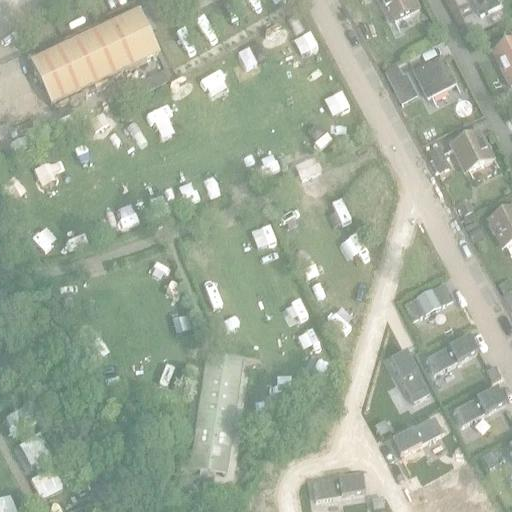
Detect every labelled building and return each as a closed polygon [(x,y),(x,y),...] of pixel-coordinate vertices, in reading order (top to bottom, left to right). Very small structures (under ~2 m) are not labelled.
[(410,0),(350,0),(356,11),(376,1),(381,11),(385,9),(394,26),(418,13),(410,0)] [(467,0),(478,21),(499,11),(493,0),(467,0)] [(138,13),(29,64),(50,109),(159,57),(138,13)] [(511,43),(494,53),(511,88),(511,43)] [(429,102),(454,90),(441,63),(412,77),(418,88),(421,86),(429,102)] [(468,176),(492,164),(479,138),(450,152),(455,162),(460,160),(468,176)] [(505,251),(511,247),(511,214),(488,227),(493,237),(497,235),(505,251)] [(446,285),(402,308),(411,324),(454,300),(446,285)] [(471,337),(428,361),(436,376),(479,353),(471,337)] [(226,477),(242,362),(205,357),(189,472),(200,473),(198,487),(213,489),(215,475),(226,477)] [(496,390),(453,413),(461,429),(505,406),(496,390)]
